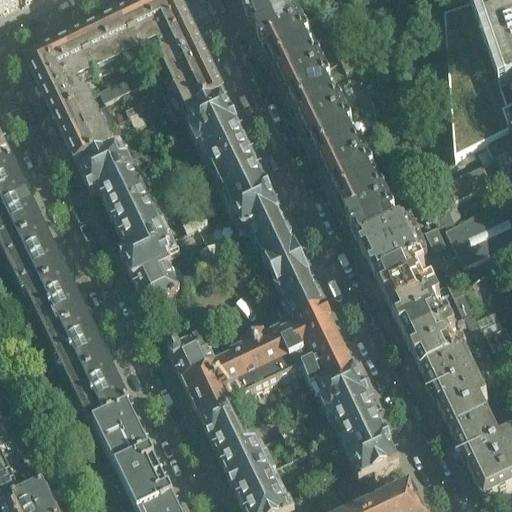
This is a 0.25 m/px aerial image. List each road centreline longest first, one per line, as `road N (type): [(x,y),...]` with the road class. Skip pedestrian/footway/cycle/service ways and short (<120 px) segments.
road 1 (residential): [(205,0),(453,511)]
road 2 (residential): [(209,511),(0,80)]
road 3 (residential): [(0,54),(117,0)]
